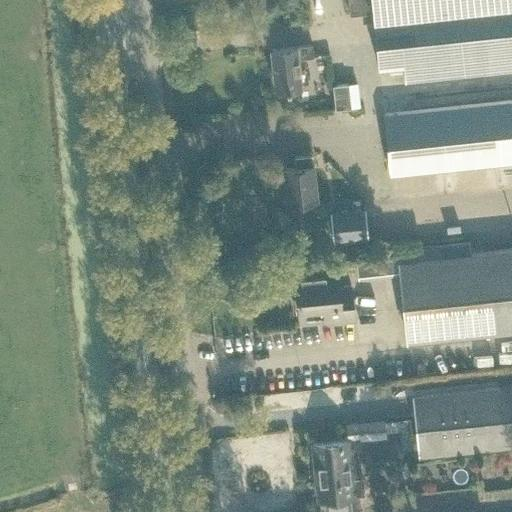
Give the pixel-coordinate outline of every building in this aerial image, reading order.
[(511,0),(347,0),(348,13),(372,10),(378,65),(402,62),(404,79),(511,67),(511,0)] [(272,35),(274,48),(244,51),(247,82),(299,77),(297,57),(307,56),(305,32),(272,35)] [(347,82),(332,84),(331,84),(334,108),(350,106),(350,105),(347,82)] [(511,98),(434,107),(397,111),(382,113),(389,172),(511,159),(511,98)] [(286,201),(315,198),(312,164),(311,153),(294,155),(295,165),(283,167),(286,201)] [(362,235),(360,206),(327,209),(330,238),(362,235)] [(511,247),(470,252),(469,239),(412,245),(413,258),(398,260),(406,339),(511,328),(511,247)] [(351,265),(349,252),(338,253),(340,266),(351,265)] [(325,320),(354,317),(350,284),(338,285),(336,267),(294,271),(297,307),(293,307),(295,320),(324,317),(325,320)] [(419,455),(511,444),(511,384),(412,395),(419,455)] [(362,476),(352,477),(348,438),(311,442),(317,498),(323,497),(324,511),(342,511),(350,511),(348,494),(363,493),(362,476)]
